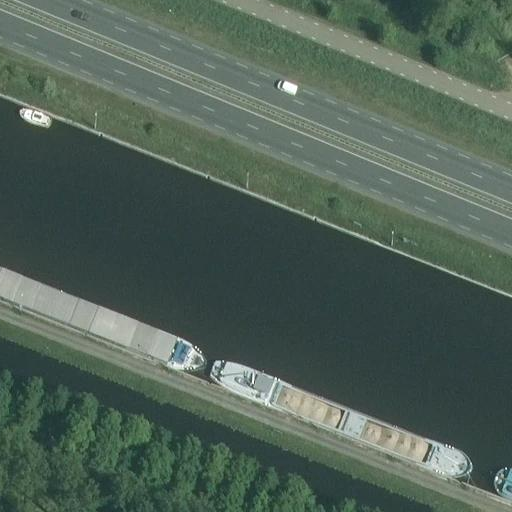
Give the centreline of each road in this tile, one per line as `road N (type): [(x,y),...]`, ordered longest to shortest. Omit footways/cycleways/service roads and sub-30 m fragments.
road 1 (trunk): [(0,33),(511,238)]
road 2 (trunk): [(511,189),(48,0)]
road 3 (unclassified): [(234,0),(511,113)]
